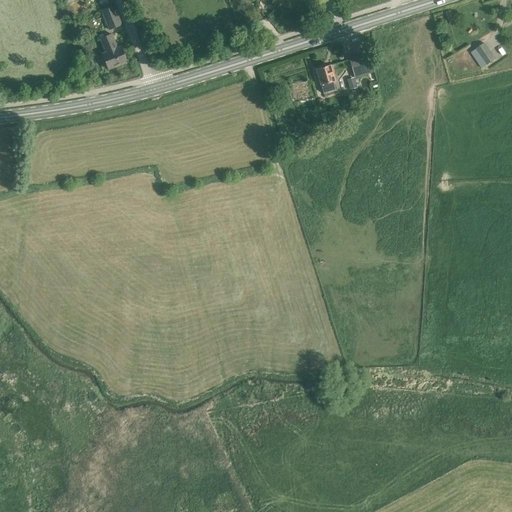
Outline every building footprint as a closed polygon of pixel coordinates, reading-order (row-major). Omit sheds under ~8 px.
[(122,25),(114,5),(102,10),(109,30),(122,25)] [(106,36),(118,65),(127,61),(121,46),(118,47),(113,34),(106,36)] [(118,65),(106,36),(104,37),(101,39),(106,52),(103,54),(109,69),(118,65)] [(496,59),(485,43),(477,48),(488,65),(496,59)] [(369,52),(349,57),(355,76),(374,70),(369,52)] [(335,81),(331,65),(317,69),(321,84),(335,81)] [(357,87),(355,78),(348,79),(351,89),(357,87)]
